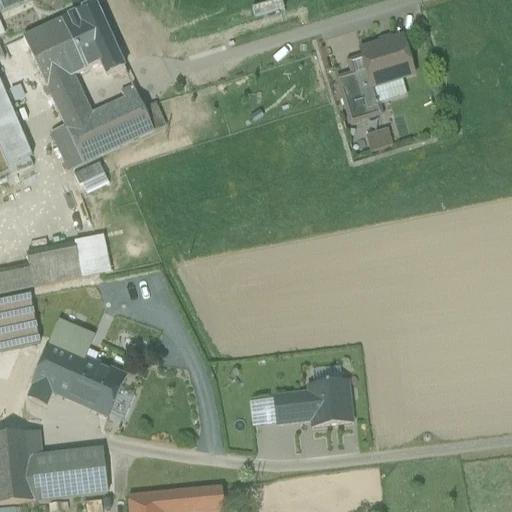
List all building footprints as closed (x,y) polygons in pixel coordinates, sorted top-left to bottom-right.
[(0,0),(0,16),(19,8),(16,0),(0,0)] [(81,0),(70,6),(75,16),(91,8),(87,0),(81,0)] [(91,8),(75,16),(87,39),(75,45),(88,71),(101,65),(107,78),(126,69),(94,7),(91,8)] [(75,16),(24,42),(49,91),(72,79),(88,71),(75,45),(87,39),(75,16)] [(402,41),(360,53),(362,61),(366,73),(371,90),(373,89),(399,81),(413,77),(402,41)] [(362,61),(349,65),(352,77),(366,73),(362,61)] [(19,109),(37,101),(24,71),(6,79),(19,109)] [(366,73),(352,77),(366,122),(381,117),(378,106),(373,89),(371,90),(366,73)] [(352,77),(337,82),(350,127),(366,122),(352,77)] [(72,79),(49,91),(63,119),(86,107),(72,79)] [(399,81),(373,89),(378,106),(405,98),(399,81)] [(0,84),(0,151),(7,169),(32,158),(0,84)] [(134,89),(122,94),(126,101),(137,96),(134,89)] [(126,101),(92,118),(97,128),(72,140),(85,167),(155,132),(145,111),(137,96),(126,101)] [(166,127),(155,106),(145,111),(155,132),(166,127)] [(86,107),(63,119),(68,132),(72,140),(97,128),(92,118),(86,107)] [(68,132),(55,139),(71,173),(85,167),(72,140),(68,132)] [(382,153),(377,139),(361,145),(366,159),(382,153)] [(99,160),(75,173),(82,187),(106,174),(99,160)] [(96,242),(74,247),(82,281),(103,276),(96,242)] [(74,247),(26,257),(29,269),(34,290),(82,281),(74,247)] [(29,269),(0,274),(0,297),(34,290),(29,269)] [(86,297),(101,294),(98,282),(84,285),(86,297)] [(30,299),(0,305),(0,354),(40,346),(30,299)] [(60,327),(34,388),(52,396),(81,408),(94,378),(79,371),(83,361),(85,361),(94,341),(60,327)] [(85,361),(83,361),(79,371),(94,378),(81,408),(107,420),(125,379),(85,361)] [(320,372),(321,384),(341,382),(341,370),(320,372)] [(313,422),(314,431),(351,426),(346,386),(329,388),(329,387),(326,387),(326,388),(310,390),(310,398),(313,422)] [(52,396),(34,388),(28,402),(46,410),(52,396)] [(277,427),(313,422),(310,398),(274,402),(277,427)] [(39,434),(13,438),(16,462),(42,459),(39,434)] [(13,438),(0,438),(0,463),(16,462),(13,438)] [(16,462),(0,463),(0,508),(107,496),(102,452),(42,459),(16,462)] [(223,511),(222,491),(193,494),(194,511),(223,511)] [(194,511),(193,494),(161,497),(162,511),(194,511)] [(162,511),(161,497),(128,499),(129,511),(162,511)]
